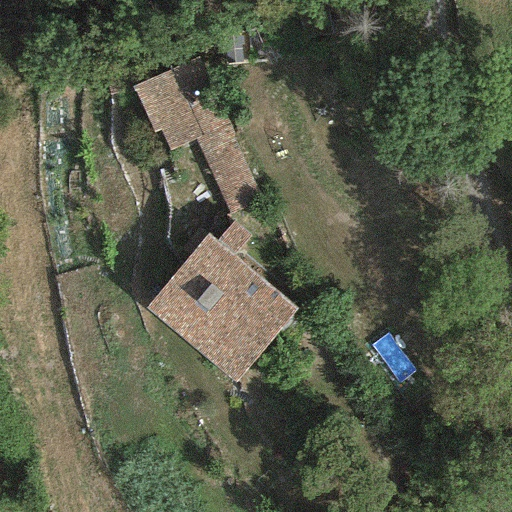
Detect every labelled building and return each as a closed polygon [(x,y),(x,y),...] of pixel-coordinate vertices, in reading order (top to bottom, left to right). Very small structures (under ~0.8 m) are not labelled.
[(198,58),(131,88),(152,134),(160,130),(169,151),(195,140),(229,216),(261,202),(198,58)] [(125,74),(105,79),(110,100),(130,96),(125,74)] [(248,236),(230,221),(214,241),(232,256),(248,236)] [(214,241),(206,235),(144,308),(233,384),(296,311),(232,256),(214,241)] [(481,511),(505,511),(496,501),(481,511)]
